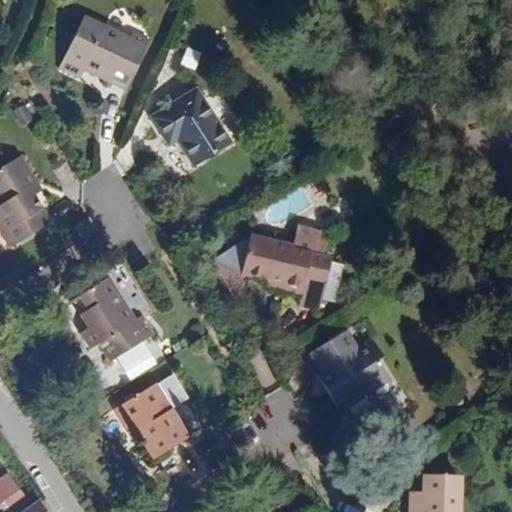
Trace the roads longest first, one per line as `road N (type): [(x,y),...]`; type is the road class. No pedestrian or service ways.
road 1 (residential): [(0,297),(136,218)]
road 2 (residential): [(171,511),(302,428)]
road 3 (residential): [(0,400),(69,511)]
